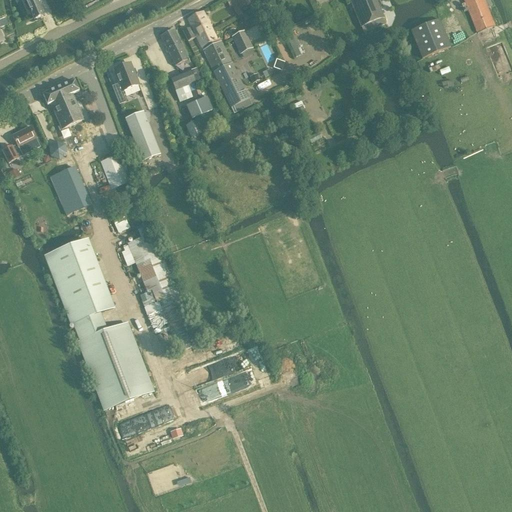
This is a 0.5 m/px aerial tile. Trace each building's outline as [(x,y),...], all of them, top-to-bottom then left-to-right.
[(24,0),(18,3),(25,16),(30,13),(34,20),(44,15),(36,0),(24,0)] [(243,0),(227,0),(226,1),(230,8),(244,1),(243,0)] [(363,33),(384,24),(382,19),(383,19),(375,0),(354,0),(350,2),(360,28),(361,27),(363,33)] [(462,0),(477,34),(494,27),(482,0),(462,0)] [(205,33),(211,30),(202,12),(187,20),(191,28),(183,32),(187,42),(196,37),(205,33)] [(422,60),(450,49),(439,21),(410,32),(422,60)] [(188,60),(174,30),(160,37),(175,66),(188,60)] [(248,100),(231,64),(220,42),(217,44),(216,41),(216,40),(211,30),(205,33),(196,37),(213,73),(230,108),(248,100)] [(240,54),(252,49),(243,32),(232,38),(240,54)] [(274,69),(282,72),(285,63),(277,61),(274,69)] [(114,71),(119,84),(112,87),(119,105),(126,103),(123,96),(124,96),(122,92),(139,86),(130,64),(122,68),(121,66),(115,68),(115,70),(114,71)] [(203,81),(198,68),(170,79),(179,102),(200,94),(196,84),(203,81)] [(256,75),(250,79),(252,84),(258,81),(256,75)] [(84,122),(72,95),(79,92),(74,81),(42,96),(47,106),(50,105),(62,132),(84,122)] [(191,120),(212,111),(206,98),(186,107),(191,120)] [(161,156),(144,112),(125,120),(142,163),(161,156)] [(202,130),(217,123),(212,112),(197,120),(202,130)] [(185,126),(190,139),(200,135),(194,123),(185,126)] [(30,127),(12,136),(17,146),(12,148),(11,146),(1,151),(8,164),(18,159),(17,157),(21,155),(22,156),(40,147),(30,127)] [(59,161),(67,155),(66,145),(56,142),(49,148),(50,158),(59,161)] [(111,191),(128,184),(117,156),(101,163),(111,191)] [(66,216),(90,206),(74,168),(50,178),(66,216)] [(12,181),(19,177),(16,171),(9,175),(12,181)] [(137,232),(141,240),(127,245),(147,293),(140,296),(145,307),(157,302),(178,355),(200,347),(151,227),(137,232)] [(115,310),(88,240),(44,257),(70,326),(72,325),(79,342),(77,343),(103,413),(154,393),(128,324),(107,331),(101,315),(115,310)] [(181,430),(170,433),(173,439),(183,436),(181,430)]
